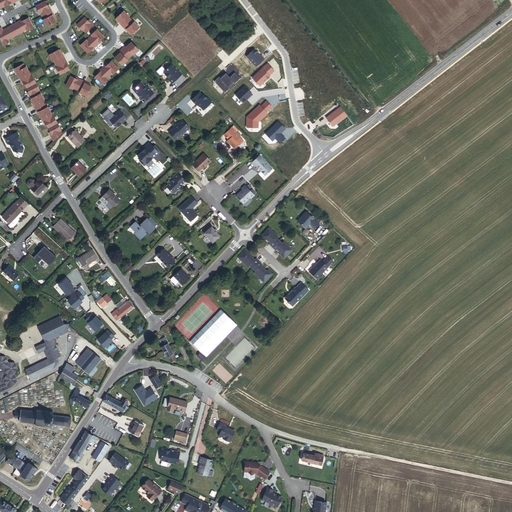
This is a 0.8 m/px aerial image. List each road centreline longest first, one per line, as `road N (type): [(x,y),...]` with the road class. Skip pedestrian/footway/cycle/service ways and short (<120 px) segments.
road 1 (track): [(262,427),(511,484)]
road 2 (residential): [(124,360),(182,372),(262,427),(292,487)]
road 3 (tertiary): [(351,135),(511,12)]
road 4 (residential): [(322,157),(299,120),(286,61),(239,0)]
road 5 (tertiary): [(36,499),(124,360)]
road 6 (residential): [(156,326),(69,199)]
road 7 (tertiary): [(156,326),(244,234)]
road 8 (residential): [(61,29),(80,61),(112,41),(81,0)]
road 9 (residential): [(159,113),(69,199)]
